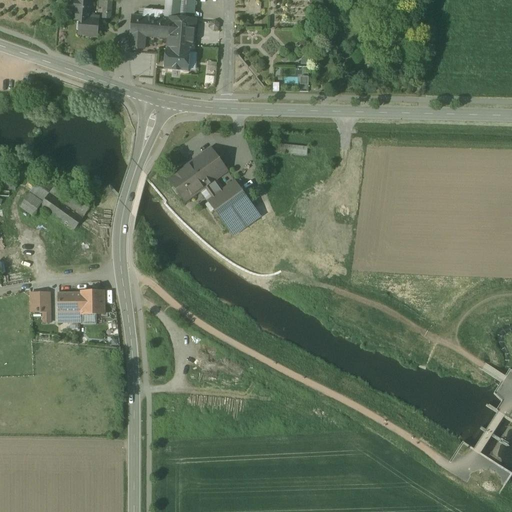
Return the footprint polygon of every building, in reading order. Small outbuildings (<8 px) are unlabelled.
[(91,0),(76,0),(76,1),(75,1),(74,11),(76,11),(75,20),(80,21),(80,19),(88,19),(88,16),(89,17),(90,8),(91,8),(91,0)] [(194,0),(164,0),(163,18),(169,19),(170,18),(194,21),(196,0),(194,0)] [(89,17),(88,16),(88,19),(80,19),(80,21),(79,35),(87,36),(86,37),(96,38),(96,37),(98,37),(99,17),(89,17)] [(163,18),(132,16),(130,36),(131,36),(130,48),(137,49),(144,49),(145,37),(168,39),(195,41),(196,21),(194,21),(170,18),(169,19),(163,18)] [(195,41),(168,39),(167,50),(166,50),(164,70),(193,72),(195,52),(194,52),(195,41)] [(307,155),(308,146),(285,145),(284,153),(307,155)] [(212,149),(168,180),(185,203),(206,188),(205,187),(216,180),(228,171),(212,149)] [(228,171),(216,180),(224,190),(235,182),(228,171)] [(17,178),(0,176),(0,188),(15,190),(17,178)] [(42,177),(21,207),(34,217),(40,207),(49,194),(53,189),(55,186),(42,177)] [(216,180),(205,187),(206,188),(213,198),(224,190),(216,180)] [(213,198),(208,202),(229,231),(236,227),(236,228),(257,212),(235,182),(224,190),(213,198)] [(67,198),(53,189),(49,194),(40,207),(74,231),(84,218),(63,203),(67,198)] [(79,197),(71,191),(67,198),(63,203),(84,218),(95,202),(82,192),(79,197)] [(282,245),(262,232),(253,245),(247,241),(249,239),(244,236),(238,244),(269,265),(282,245)] [(104,292),(82,292),(82,293),(83,313),(83,314),(104,313),(104,292)] [(50,293),(39,294),(39,313),(50,313),(50,293)] [(82,293),(59,294),(59,330),(81,329),(80,313),(83,313),(82,293)]
